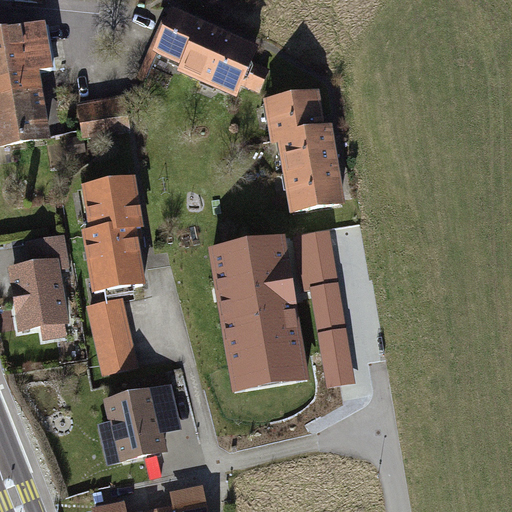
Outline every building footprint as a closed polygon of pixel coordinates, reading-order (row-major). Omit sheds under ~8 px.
[(175,22),(158,62),(186,74),(183,81),(237,103),(257,57),(175,22)] [(40,27),(0,33),(0,145),(45,137),(32,66),(47,63),(40,27)] [(319,104),(267,112),(273,150),(281,149),(292,221),(344,213),(332,138),(325,139),(319,104)] [(115,105),(79,111),(85,140),(120,134),(115,105)] [(131,184),(86,192),(93,236),(84,237),(94,293),(142,285),(132,229),(139,228),(131,184)] [(358,385),(331,229),(293,235),(303,291),(311,290),(328,390),(358,385)] [(71,270),(64,237),(26,244),(30,267),(10,270),(22,336),(69,327),(59,272),(71,270)] [(284,251),(210,264),(234,400),(308,387),(284,251)] [(124,301),(86,309),(102,379),(139,371),(124,301)] [(162,451),(158,435),(178,430),(169,387),(103,402),(116,461),(162,451)] [(204,511),(203,502),(156,511),(204,511)]
